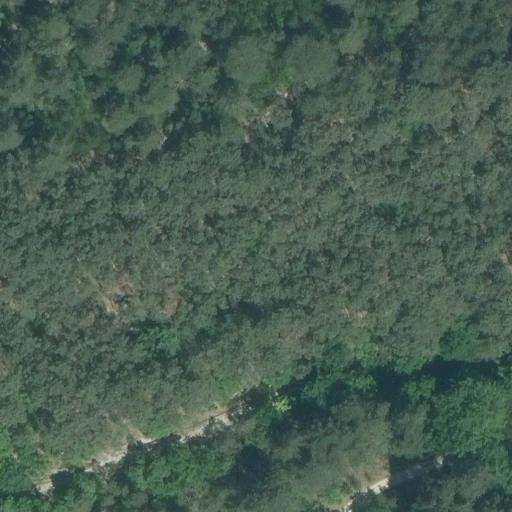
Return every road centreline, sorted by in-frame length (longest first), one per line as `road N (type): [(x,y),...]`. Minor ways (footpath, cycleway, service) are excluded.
road 1 (track): [(511,445),(424,467),(342,511)]
road 2 (unknown): [(166,0),(89,31),(0,32)]
